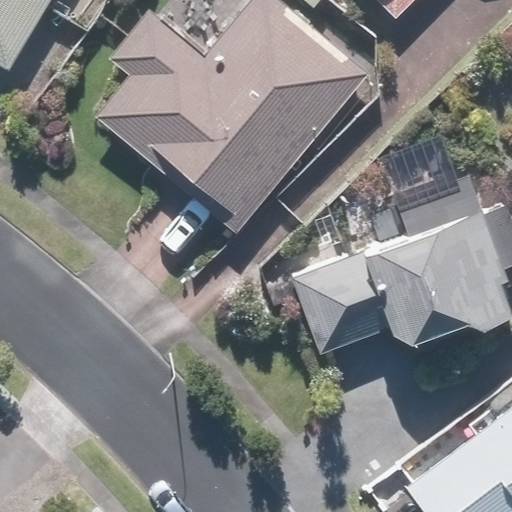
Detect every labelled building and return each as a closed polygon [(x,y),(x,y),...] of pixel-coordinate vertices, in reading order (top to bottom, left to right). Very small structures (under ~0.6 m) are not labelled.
[(0,0),(0,67),(4,70),(45,0),(0,0)] [(367,71),(279,0),(253,0),(211,51),(154,5),(108,61),(131,80),(100,118),(236,230),(367,71)] [(371,0),(391,21),(413,0),(371,0)] [(511,106),(488,169),(511,178),(511,106)] [(503,275),(499,266),(511,260),(511,238),(498,204),(477,212),(460,169),(380,201),(394,235),(287,278),(317,352),(383,326),(392,347),(455,322),(460,336),(506,317),(491,280),(503,275)] [(511,511),(511,392),(383,494),(397,511),(511,511)]
